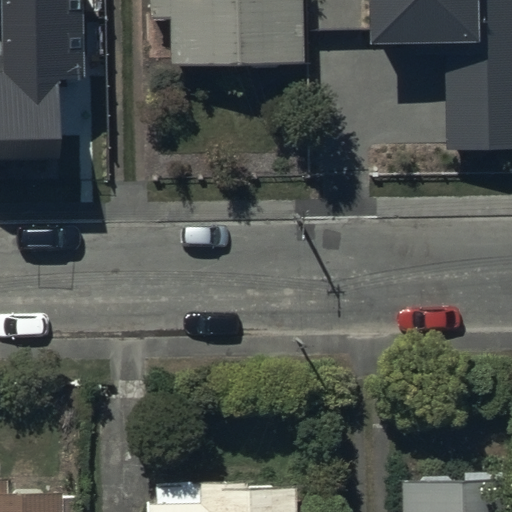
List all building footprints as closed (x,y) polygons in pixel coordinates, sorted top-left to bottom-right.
[(0,0),(0,172),(67,171),(66,132),(73,132),(72,82),(88,82),(87,16),(67,16),(66,0),(0,0)] [(298,68),(296,0),(148,0),(148,25),(165,25),(166,71),(298,68)] [(511,0),(368,0),(369,46),(447,45),(448,149),(511,148),(511,0)] [(0,511),(61,511),(61,481),(5,482),(5,467),(0,466),(0,511)] [(148,489),(138,489),(138,511),(293,511),(292,466),(148,471),(148,489)] [(401,473),(401,511),(505,511),(505,472),(401,473)]
